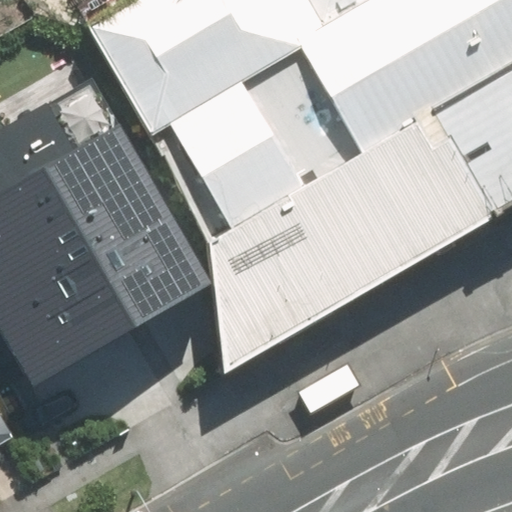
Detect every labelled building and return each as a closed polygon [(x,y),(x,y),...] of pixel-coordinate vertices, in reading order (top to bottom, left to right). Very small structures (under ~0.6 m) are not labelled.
[(298,46),(376,0),(136,0),(89,27),(152,132),(169,122),(239,81),(298,46)] [(511,0),(376,0),(298,46),(361,153),(439,111),(511,67),(511,0)] [(511,67),(439,111),(500,212),(511,204),(511,67)] [(302,187),(239,81),(169,122),(231,228),(302,187)] [(0,326),(32,382),(208,282),(119,126),(74,151),(47,104),(0,130),(0,326)] [(500,212),(439,111),(361,153),(302,187),(231,228),(209,241),(226,375),(500,212)] [(0,447),(11,440),(0,421),(0,447)]
